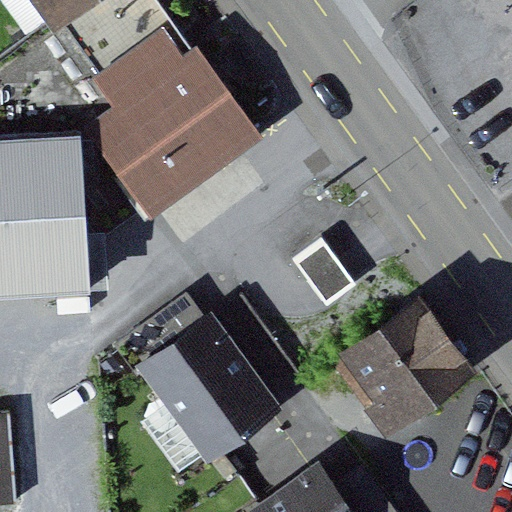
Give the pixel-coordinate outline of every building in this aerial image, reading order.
[(39,0),(126,107),(101,127),(168,209),(268,128),(164,0),(39,0)] [(0,286),(100,277),(87,134),(0,141),(0,286)] [(334,237),(305,258),(336,303),(366,282),(334,237)] [(483,373),(428,297),(345,357),(401,433),(483,373)] [(290,412),(222,312),(150,361),(218,461),(290,412)] [(170,396),(146,410),(179,467),(203,454),(170,396)] [(12,408),(0,408),(0,494),(13,494),(12,408)] [(336,484),(319,461),(250,511),(409,511),(370,459),(336,484)] [(478,511),(480,510),(447,466),(407,496),(418,511),(478,511)]
